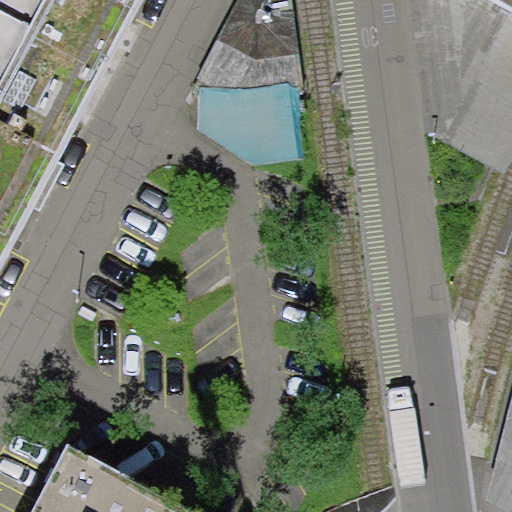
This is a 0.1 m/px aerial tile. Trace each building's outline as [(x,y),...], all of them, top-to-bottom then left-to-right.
[(0,0),(0,268),(142,0),(0,0)] [(298,107),(300,90),(288,1),(288,0),(242,0),(195,91),(200,94),(199,130),(253,164),(304,157),(298,107)] [(511,0),(413,0),(431,133),(480,159),(511,98),(511,0)] [(511,406),(496,466),(511,474),(511,406)] [(138,511),(146,497),(66,455),(45,495),(36,511),(138,511)] [(173,511),(146,497),(138,511),(173,511)]
